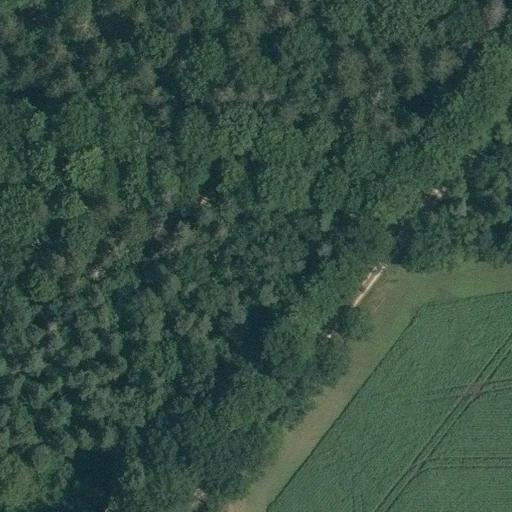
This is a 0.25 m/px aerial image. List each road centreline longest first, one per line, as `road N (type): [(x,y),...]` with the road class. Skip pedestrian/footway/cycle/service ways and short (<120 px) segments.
road 1 (track): [(511,102),(185,511)]
road 2 (track): [(463,162),(0,122)]
